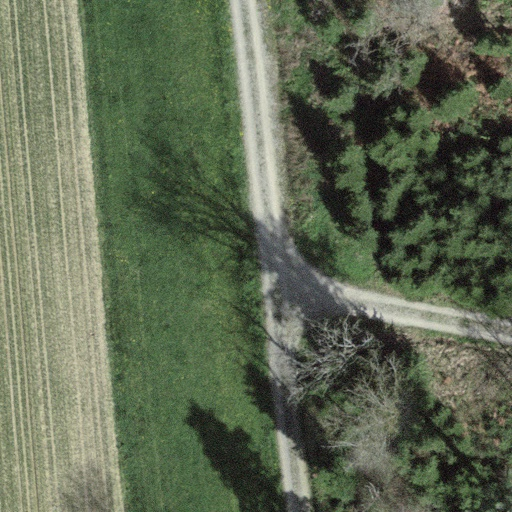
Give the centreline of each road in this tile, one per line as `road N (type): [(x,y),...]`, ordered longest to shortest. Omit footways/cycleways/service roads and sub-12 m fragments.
road 1 (track): [(167,0),(224,511)]
road 2 (track): [(199,294),(511,339)]
